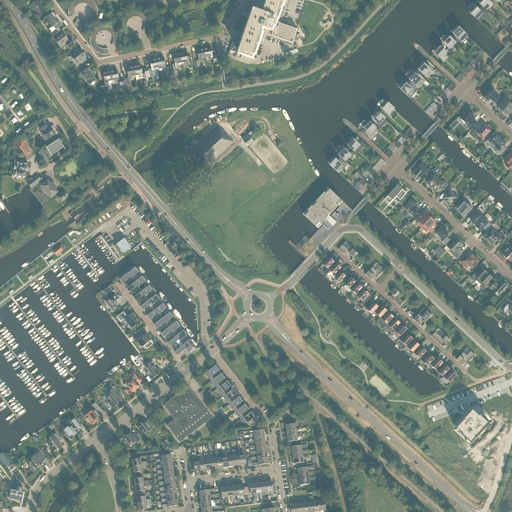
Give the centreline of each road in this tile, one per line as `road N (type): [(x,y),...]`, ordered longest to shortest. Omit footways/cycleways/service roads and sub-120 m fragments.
road 1 (residential): [(51,0),(98,62),(229,36),(252,0)]
road 2 (secondary): [(471,511),(286,339)]
road 3 (secondary): [(225,277),(88,124)]
road 4 (unclassified): [(400,267),(363,231),(342,228),(267,299)]
road 5 (residential): [(511,276),(390,163)]
road 6 (unclassified): [(511,369),(400,267)]
road 7 (secondary): [(88,124),(6,0)]
